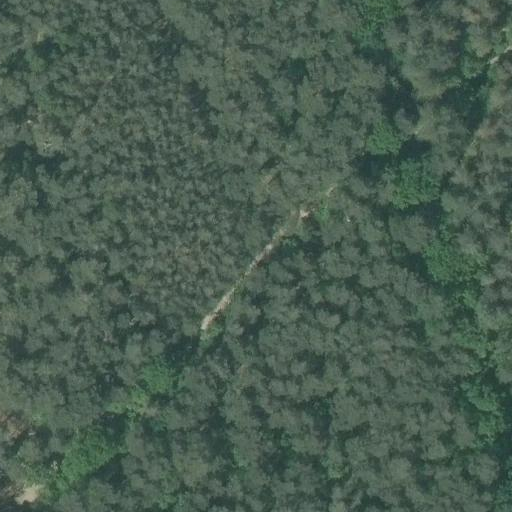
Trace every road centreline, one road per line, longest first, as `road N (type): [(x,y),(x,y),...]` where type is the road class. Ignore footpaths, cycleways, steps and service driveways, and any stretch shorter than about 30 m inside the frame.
road 1 (track): [(415,114),(356,160),(105,416),(48,460),(9,511)]
road 2 (track): [(511,410),(485,354),(415,114)]
road 3 (track): [(415,114),(372,0)]
